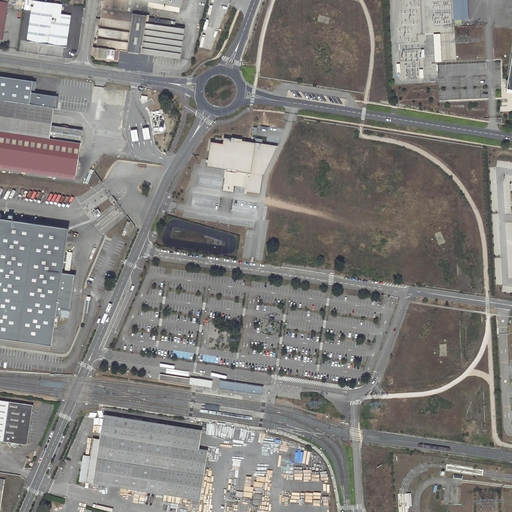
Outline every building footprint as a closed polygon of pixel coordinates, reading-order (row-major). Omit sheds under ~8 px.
[(0,0),(0,38),(3,39),(8,8),(24,10),(25,0),(0,0)] [(59,13),(53,12),(54,3),(33,0),(25,0),(24,10),(31,11),(27,41),(66,46),(71,15),(64,14),(64,13),(59,12),(59,13)] [(467,19),(466,0),(452,0),(453,19),(467,19)] [(142,14),(149,15),(151,2),(145,1),(144,7),(142,14)] [(125,12),(104,9),(103,8),(101,19),(96,18),(95,25),(96,25),(93,46),(99,47),(98,57),(103,58),(104,56),(107,56),(107,58),(114,59),(119,56),(120,50),(180,59),(184,28),(177,26),(148,22),(149,17),(149,15),(142,14),(144,7),(126,5),(126,8),(125,12)] [(177,26),(178,21),(149,17),(148,22),(177,26)] [(493,32),(494,58),(504,57),(503,31),(493,32)] [(0,162),(76,173),(82,130),(52,125),(56,96),(31,92),(33,81),(0,76),(0,162)] [(263,175),(277,146),(223,137),(222,143),(210,141),(206,166),(227,170),(227,166),(236,168),(236,171),(250,173),(247,191),(260,193),(262,175),(263,175)] [(0,162),(0,168),(75,179),(76,173),(0,162)] [(67,229),(0,219),(0,337),(50,345),(55,315),(59,316),(60,308),(69,310),(72,287),(75,275),(61,273),(67,229)] [(104,275),(98,288),(103,290),(108,277),(104,275)] [(190,379),(160,374),(159,380),(191,385),(192,379),(190,379)] [(192,379),(191,385),(195,386),(211,388),(213,381),(196,378),(190,377),(190,379),(192,379)] [(25,405),(0,401),(0,442),(8,443),(10,447),(13,446),(15,448),(20,444),(28,439),(26,436),(29,434),(33,406),(28,406),(26,406),(25,405)] [(121,489),(120,492),(132,494),(133,491),(164,495),(163,501),(181,504),(181,498),(199,501),(208,452),(199,450),(202,432),(106,417),(103,416),(100,435),(99,440),(92,439),(90,457),(83,456),(79,482),(121,489)] [(28,439),(20,444),(27,445),(29,434),(26,436),(28,439)]
